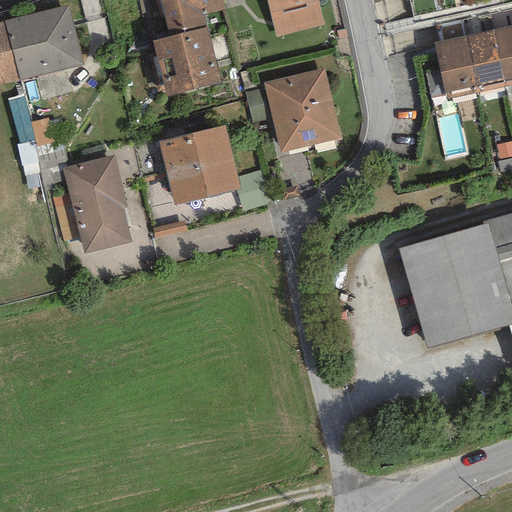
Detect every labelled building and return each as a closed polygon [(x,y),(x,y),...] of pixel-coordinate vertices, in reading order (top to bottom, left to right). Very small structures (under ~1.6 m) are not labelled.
[(161,0),(167,25),(222,12),(219,0),(161,0)] [(266,0),(276,39),(320,28),(313,0),(266,0)] [(0,24),(0,80),(80,66),(68,9),(0,24)] [(511,25),(434,42),(446,96),(511,82),(511,25)] [(152,44),(164,96),(217,84),(205,31),(152,44)] [(267,85),(282,152),(336,140),(320,73),(267,85)] [(34,141),(50,139),(46,118),(31,120),(34,141)] [(159,142),(175,207),(237,192),(222,127),(159,142)] [(64,170),(82,252),(128,241),(110,160),(64,170)] [(511,217),(486,225),(510,310),(511,309),(511,217)] [(511,316),(510,310),(486,225),(397,251),(425,350),(507,327),(511,325),(511,316)]
